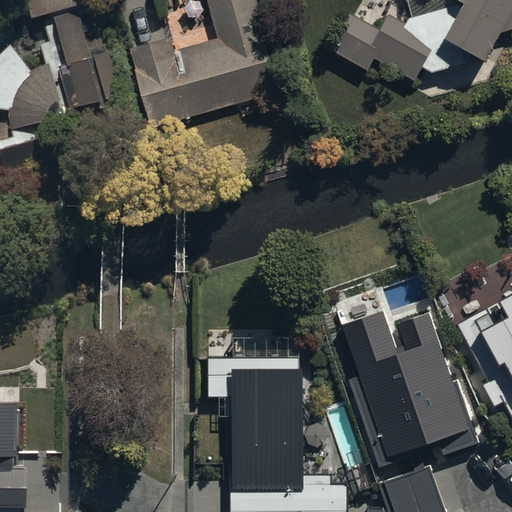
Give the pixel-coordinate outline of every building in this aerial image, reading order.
[(0,177),(94,149),(78,97),(121,84),(95,0),(24,0),(28,11),(38,8),(47,37),(39,40),(43,59),(35,62),(31,65),(29,68),(7,41),(7,42),(6,42),(5,43),(4,44),(3,45),(2,46),(1,47),(0,47),(0,105),(7,106),(7,108),(7,115),(8,121),(8,127),(9,132),(0,135),(0,177)] [(128,44),(152,123),(279,86),(263,30),(267,28),(259,0),(208,0),(218,35),(174,48),(169,32),(128,44)] [(367,63),(374,51),(414,74),(422,60),(431,66),(464,57),(472,43),(483,50),(499,25),(511,21),(511,0),(408,0),(411,9),(405,18),(389,8),(380,24),(349,7),(330,41),(367,63)] [(486,303),(457,320),(487,378),(482,380),(494,403),(503,398),(511,415),(511,286),(499,294),(503,301),(489,309),(486,303)] [(383,310),(341,325),(360,376),(349,379),(380,466),(441,444),(444,454),(480,441),(458,380),(452,382),(428,313),(397,324),(404,345),(397,348),(383,310)] [(299,330),(209,329),(209,392),(231,392),(229,511),(275,511),(275,510),(348,510),(348,481),(330,481),(330,470),(302,470),(303,365),(298,365),(299,330)] [(14,467),(14,401),(0,401),(0,508),(25,508),(25,467),(14,467)] [(447,511),(430,466),(380,484),(389,511),(447,511)] [(501,511),(501,480),(455,480),(455,511),(501,511)]
